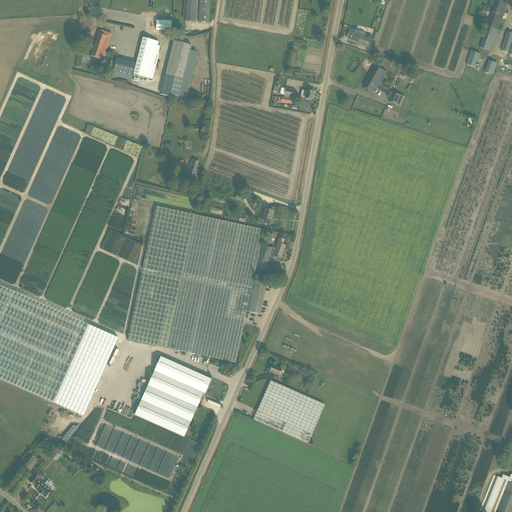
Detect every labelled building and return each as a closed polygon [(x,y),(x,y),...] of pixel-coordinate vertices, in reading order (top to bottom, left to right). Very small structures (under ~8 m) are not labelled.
[(186,0),(185,22),(195,23),(196,0),(199,0),(199,22),(208,23),(209,0),(186,0)] [(318,0),(317,6),(321,7),(320,10),(324,10),(326,0),(318,0)] [(496,0),(490,20),(501,24),(506,9),(508,4),(504,2),(496,0)] [(490,20),(486,31),(497,34),(501,24),(490,20)] [(156,21),(156,31),(171,32),(172,22),(156,21)] [(362,33),(355,31),(350,29),(347,38),(350,39),(349,41),(369,47),(371,40),(372,37),(362,33)] [(100,30),(91,56),(99,59),(103,60),(105,54),(109,42),(112,34),(100,30)] [(509,53),(511,41),(511,33),(507,32),(501,51),(509,53)] [(157,46),(158,42),(143,38),(136,64),(133,75),(148,79),(151,67),(156,68),(159,55),(155,54),(157,46)] [(483,38),(483,40),(482,42),(480,48),(490,51),(493,41),(483,38)] [(174,42),(160,95),(178,99),(190,51),(191,46),(174,42)] [(198,53),(190,51),(178,99),(186,101),(198,53)] [(471,51),(467,65),(476,68),(480,54),(471,51)] [(136,64),(117,59),(112,77),(131,82),(133,75),(136,64)] [(497,64),(489,61),(485,72),(493,76),(497,64)] [(369,77),(381,83),(387,73),(375,66),(369,77)] [(364,87),(375,94),(381,83),(369,77),(364,87)] [(281,103),(291,104),(292,99),(291,99),(292,96),(294,97),(295,91),(286,89),(284,95),(284,98),(281,98),(281,103)] [(305,99),(312,100),(314,92),(306,91),(301,90),(300,97),(305,98),(305,99)] [(389,102),(397,105),(401,96),(393,93),(391,97),(389,102)] [(193,181),(199,161),(192,159),(190,166),(188,166),(183,182),(189,184),(190,180),(193,181)] [(181,178),(180,178),(183,167),(178,166),(175,177),(172,189),(178,190),(181,178)] [(253,280),(256,267),(264,270),(268,257),(272,258),(273,257),(280,259),(285,246),(282,245),(284,240),(279,238),(278,243),(275,250),(272,249),(263,246),(261,245),(264,230),(156,207),(127,339),(232,362),(236,363),(244,324),(245,318),(247,312),(260,315),(266,285),(253,280)] [(257,222),(269,225),(273,211),(265,209),(263,217),(258,216),(257,222)] [(117,338),(0,285),(0,379),(83,416),(117,338)] [(184,437),(202,396),(203,394),(205,395),(212,379),(210,378),(206,376),(206,377),(198,373),(160,357),(134,415),(184,437)] [(279,376),(281,369),(272,365),(269,372),(279,376)] [(307,443),(324,405),(270,381),(253,419),(307,443)] [(54,459),(61,451),(56,448),(50,456),(54,459)] [(27,467),(34,458),(29,454),(22,463),(27,467)] [(48,488),(51,485),(47,481),(44,485),(42,482),(41,483),(38,480),(40,478),(35,474),(29,482),(33,486),(34,485),(37,488),(35,490),(39,493),(42,496),(42,495),(46,498),(52,491),(48,488)] [(511,511),(511,475),(509,478),(503,475),(501,479),(498,477),(483,511),(511,511)]
